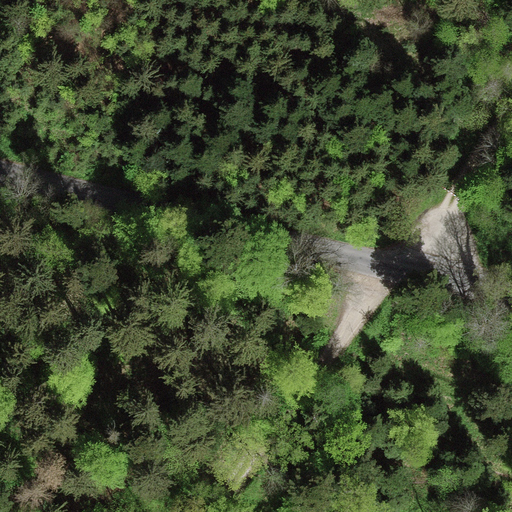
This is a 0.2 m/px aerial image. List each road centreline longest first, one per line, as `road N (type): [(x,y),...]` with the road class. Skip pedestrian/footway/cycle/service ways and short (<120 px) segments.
road 1 (tertiary): [(0,168),(511,294)]
road 2 (track): [(511,112),(213,511)]
